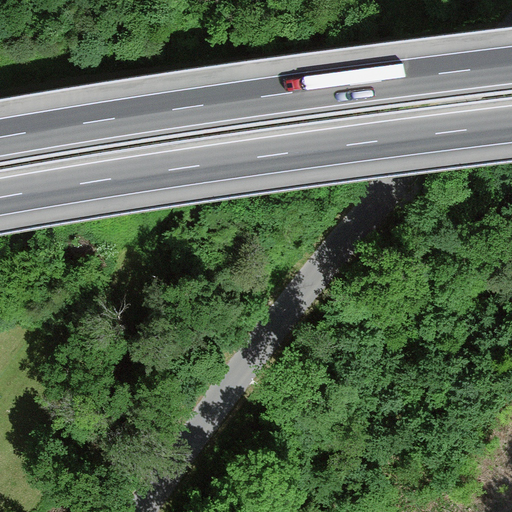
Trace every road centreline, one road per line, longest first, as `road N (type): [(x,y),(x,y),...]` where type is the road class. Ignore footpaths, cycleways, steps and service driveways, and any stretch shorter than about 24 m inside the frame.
road 1 (tertiary): [(140,511),(266,337),(511,36)]
road 2 (motorway): [(0,197),(511,124)]
road 3 (motorway): [(511,65),(0,137)]
